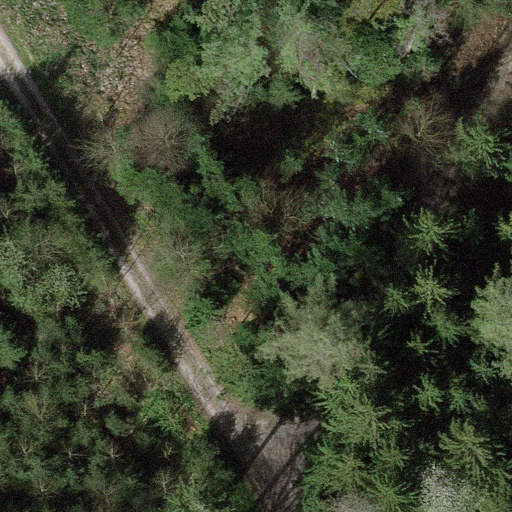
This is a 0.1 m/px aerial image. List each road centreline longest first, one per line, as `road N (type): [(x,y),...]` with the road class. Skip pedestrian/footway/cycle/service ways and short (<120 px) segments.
road 1 (track): [(267,511),(0,44)]
road 2 (track): [(298,511),(511,69)]
